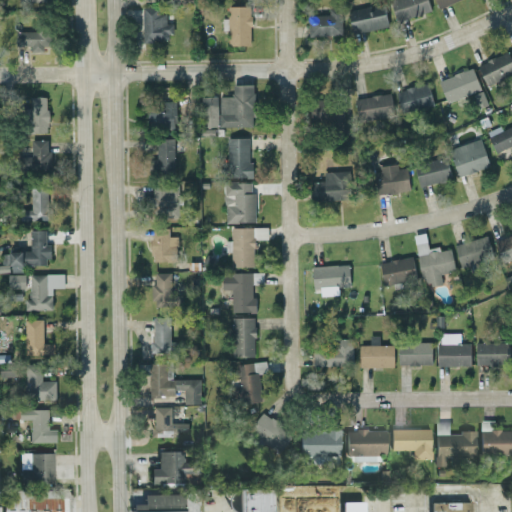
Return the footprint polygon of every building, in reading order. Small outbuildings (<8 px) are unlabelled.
[(430,12),(427,0),(389,0),(394,19),(430,12)] [(434,0),(438,8),(455,0),(434,0)] [(352,32),(387,25),(383,2),(347,10),(352,32)] [(228,45),(250,44),(249,5),(226,6),(227,18),(221,18),(221,30),(228,30),(228,45)] [(141,7),(142,41),(170,41),(170,22),(165,23),(165,17),(157,17),(157,7),(141,7)] [(340,7),(328,8),(328,14),(307,14),(308,36),(341,35),(340,7)] [(50,48),(49,30),(15,31),(16,46),(29,46),(30,49),(50,48)] [(477,63),(485,84),(511,72),(511,61),(507,50),(477,63)] [(437,79),(446,102),(480,89),(471,66),(437,79)] [(432,106),(428,83),(395,89),(400,112),(432,106)] [(202,96),(202,127),(254,126),(253,84),(232,84),(232,96),(218,96),(202,96)] [(357,119),(392,115),(390,93),(354,97),(357,119)] [(47,132),(46,96),(28,96),(29,133),(47,132)] [(309,120),(330,120),(331,99),(310,99),(309,120)] [(175,102),(146,102),(147,128),(176,127),(175,102)] [(486,131),(495,152),(511,144),(511,124),(501,129),(499,125),(486,131)] [(173,137),(156,138),(156,159),(150,159),(150,172),(174,172),(173,137)] [(248,137),(227,137),(227,177),(252,177),(252,162),(248,162),(248,137)] [(457,176),(489,166),(480,138),(448,148),(457,176)] [(49,139),(29,139),(29,171),(49,171),(49,139)] [(419,186),(451,177),(445,156),(413,165),(419,186)] [(375,194),(409,189),(406,167),(398,168),(397,164),(371,167),(375,194)] [(313,199),(349,198),(348,170),(323,171),(324,180),(312,181),(313,199)] [(251,181),(224,181),(224,222),(255,221),(254,192),(251,192),(251,181)] [(178,216),(177,185),(153,186),(154,217),(178,216)] [(47,218),(46,186),(30,186),(30,208),(24,208),(24,218),(47,218)] [(266,226),(229,227),(230,240),(225,240),(225,250),(230,250),(230,266),(253,266),(253,238),(266,238),(266,226)] [(511,226),(511,227),(511,230),(511,233),(494,240),(502,262),(509,260),(511,266),(511,226)] [(176,236),(167,236),(167,228),(151,228),(150,260),(176,261),(176,236)] [(44,229),(29,229),(30,251),(0,251),(0,271),(22,271),(22,265),(48,264),(48,243),(45,243),(44,229)] [(439,273),(454,270),(450,248),(438,250),(437,246),(427,248),(424,232),(413,234),(422,285),(441,281),(439,273)] [(459,266),(492,258),(487,236),(454,243),(459,266)] [(383,284),(415,278),(412,255),(379,261),(383,284)] [(348,264),(311,265),(312,288),(319,288),(319,295),(337,294),(337,286),(349,286),(348,264)] [(170,271),(154,272),(154,283),(151,283),(152,307),(180,306),(179,294),(170,294),(170,271)] [(255,311),(255,295),(251,295),(251,282),(263,282),(262,272),(220,272),(221,288),(230,288),(231,311),(255,311)] [(8,287),(25,287),(25,273),(8,273),(8,287)] [(51,308),(51,287),(63,287),(63,273),(29,273),(29,298),(24,298),(24,309),(51,308)] [(169,316),(151,316),(151,352),(177,353),(177,341),(168,340),(169,316)] [(232,356),(255,355),(253,316),(231,317),(232,356)] [(42,342),(42,318),(24,319),(25,354),(53,353),(52,342),(42,342)] [(470,365),(470,342),(459,342),(459,332),(437,333),(437,365),(470,365)] [(352,338),(332,338),(331,347),(312,346),(312,365),(351,365),(352,338)] [(431,341),(398,342),(398,365),(431,365),(431,341)] [(475,364),(508,364),(508,342),(475,341),(475,364)] [(358,366),(393,367),(393,344),(359,343),(358,366)] [(261,400),(257,373),(266,372),(265,360),(234,364),(239,403),(261,400)] [(171,378),(171,362),(147,363),(147,395),(174,394),(174,389),(183,388),(183,402),(199,402),(199,378),(171,378)] [(25,364),(25,400),(55,399),(54,380),(41,380),(41,363),(25,364)] [(170,406),(152,406),(153,438),(180,438),(180,433),(187,433),(187,422),(170,422),(170,406)] [(30,443),(56,444),(56,428),(47,428),(47,408),(19,408),(19,418),(31,419),(30,443)] [(294,431),(260,412),(247,435),(281,454),(294,431)] [(511,455),(511,431),(493,431),(494,420),(481,419),(480,455),(511,455)] [(476,433),(449,433),(448,422),(436,422),(436,467),(446,467),(446,459),(476,459),(476,433)] [(432,460),(431,430),(392,430),(392,451),(414,451),(414,460),(432,460)] [(386,431),(349,431),(348,462),(385,462),(386,431)] [(301,457),(340,457),(341,433),(301,432),(301,457)] [(153,485),(187,484),(186,452),(160,453),(160,470),(152,470),(153,485)] [(54,454),(21,455),(21,484),(55,483),(54,454)] [(5,511),(67,511),(67,498),(63,498),(63,491),(14,491),(14,500),(5,500),(5,511)] [(274,511),(274,491),(241,491),(241,511),(274,511)] [(185,511),(185,495),(146,495),(146,505),(134,505),(134,511),(185,511)] [(343,503),(343,511),(365,511),(365,503),(343,503)] [(432,504),(432,511),(472,511),(472,503),(432,504)]
